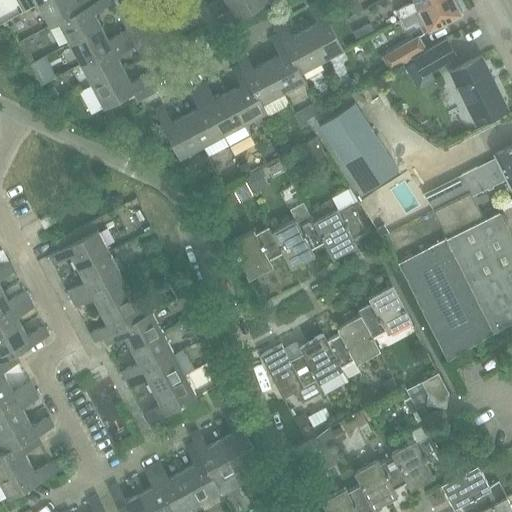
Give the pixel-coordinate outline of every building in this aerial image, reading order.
[(78,0),(77,1),(76,0),(45,0),(38,4),(49,26),(58,21),(58,20),(96,0),(78,0)] [(109,0),(96,0),(58,20),(58,21),(69,42),(101,25),(94,12),(111,3),(109,0)] [(267,2),(266,0),(225,0),(231,10),(214,19),(219,27),(267,2)] [(357,0),(344,0),(353,15),(362,10),(357,0)] [(436,0),(412,0),(414,2),(396,11),(400,18),(436,0)] [(455,2),(454,0),(436,0),(400,18),(405,28),(417,21),(423,33),(461,14),(460,12),(463,10),(458,0),(455,2)] [(331,25),(318,1),(309,5),(319,22),(305,30),(322,61),(344,49),(331,25)] [(291,37),(282,20),(274,24),(278,33),(299,73),(300,72),(322,61),(305,30),(291,37)] [(108,39),(101,25),(69,42),(80,63),(129,38),(125,30),(108,39)] [(299,73),(278,33),(271,36),(280,54),(266,61),(283,92),(305,81),(300,72),(299,73)] [(396,50),(404,63),(426,50),(418,37),(396,50)] [(133,45),(129,38),(80,63),(92,85),(123,68),(116,55),(133,45)] [(412,59),(422,76),(457,56),(447,39),(412,59)] [(253,68),(244,51),(235,55),(240,64),(266,112),(268,116),(286,106),(288,101),(283,93),(283,92),(266,61),(253,68)] [(449,71),(476,124),(508,108),(482,55),(449,71)] [(266,112),(240,64),(232,68),(242,85),(228,92),(245,123),(266,112)] [(131,82),(123,68),(92,85),(104,107),(152,81),(148,73),(131,82)] [(214,99),(205,82),(198,86),(224,134),(230,145),(249,134),(243,124),(245,123),(228,92),(214,99)] [(224,134),(198,86),(190,90),(199,107),(186,114),(203,146),(224,134)] [(364,193),(399,172),(357,103),(322,124),(364,193)] [(172,121),(163,105),(155,109),(156,111),(180,157),(203,146),(186,114),(172,121)] [(317,137),(302,145),(311,163),(326,155),(317,137)] [(511,187),(511,145),(495,154),(499,163),(485,171),(482,164),(462,174),(470,191),(472,195),(507,178),(511,188),(511,187)] [(337,208),(313,221),(325,242),(332,257),(349,248),(346,242),(367,231),(353,203),(354,203),(347,190),(332,198),(337,208)] [(484,219),(472,195),(470,191),(433,209),(447,237),(398,262),(448,361),(495,333),(494,332),(511,321),(511,239),(506,227),(508,221),(501,212),(499,213),(499,212),(484,219)] [(40,219),(40,220),(44,228),(57,221),(52,212),(40,219)] [(325,242),(313,221),(310,215),(297,222),(295,219),(271,231),(283,253),(291,268),(307,259),(304,253),(325,242)] [(59,249),(49,255),(49,256),(53,263),(70,254),(78,268),(109,251),(97,229),(90,233),(86,224),(55,240),(59,249)] [(283,253),(271,231),(268,226),(254,233),(253,230),(230,242),(249,278),(266,269),(263,263),(283,253)] [(120,272),(109,251),(78,268),(85,281),(68,290),(72,298),(120,272)] [(0,277),(14,270),(9,261),(0,266),(0,289),(2,289),(0,284),(0,277)] [(132,293),(120,272),(72,298),(76,306),(93,297),(100,310),(132,293)] [(411,320),(392,284),(375,293),(378,299),(357,309),(360,314),(372,338),(386,330),(387,333),(411,320)] [(8,299),(2,289),(0,289),(0,313),(29,298),(25,290),(8,299)] [(143,314),(132,293),(100,310),(107,323),(90,333),(95,341),(103,337),(143,315),(143,314)] [(33,306),(29,298),(0,313),(0,336),(22,325),(16,315),(33,306)] [(151,310),(143,314),(143,315),(103,337),(107,344),(124,335),(131,349),(163,332),(151,310)] [(379,351),(372,338),(360,314),(344,323),(347,328),(327,339),(341,366),(353,360),(355,363),(379,351)] [(27,335),(22,325),(0,336),(0,359),(1,360),(15,353),(49,334),(44,326),(27,335)] [(174,353),(163,332),(131,349),(138,362),(121,371),(125,379),(174,353)] [(310,348),(304,351),(300,344),(295,343),(284,348),(282,344),(260,355),(281,394),(283,397),(296,391),(301,401),(323,390),(319,383),(343,370),(341,366),(327,339),(324,333),(307,342),(310,348)] [(19,361),(15,353),(1,360),(0,359),(0,383),(8,379),(2,370),(19,361)] [(185,374),(174,353),(125,379),(129,386),(146,377),(154,391),(185,374)] [(438,372),(420,382),(428,393),(426,405),(446,407),(449,393),(438,372)] [(197,396),(185,374),(154,391),(161,405),(144,414),(148,422),(197,396)] [(13,389),(8,379),(0,383),(0,406),(34,389),(30,380),(13,389)] [(38,397),(34,389),(0,406),(0,430),(27,416),(22,406),(38,397)] [(259,459),(233,411),(225,415),(234,432),(220,439),(238,470),(259,459)] [(32,425),(27,416),(0,430),(0,440),(5,450),(36,434),(37,434),(54,425),(49,416),(32,425)] [(308,424),(299,429),(305,440),(314,436),(308,424)] [(207,446),(198,430),(190,434),(194,443),(215,482),(216,482),(238,470),(220,439),(207,446)] [(36,434),(5,450),(0,452),(0,476),(29,461),(24,452),(41,442),(37,434),(36,434)] [(431,435),(430,435),(417,443),(415,439),(391,452),(393,455),(407,483),(410,488),(434,476),(431,470),(445,462),(431,435)] [(215,482),(194,443),(187,446),(196,463),(182,471),(199,502),(220,491),(216,482),(215,482)] [(407,483),(393,455),(379,462),(377,458),(354,470),(362,484),(374,508),(397,495),(394,490),(407,483)] [(35,471),(29,461),(0,476),(0,481),(8,497),(17,492),(28,486),(39,481),(57,471),(52,462),(35,471)] [(168,478),(159,461),(152,465),(176,511),(180,511),(199,502),(182,471),(168,478)] [(489,485),(477,464),(470,468),(441,483),(454,507),(460,504),(463,511),(478,511),(507,497),(498,480),(489,485)] [(176,511),(152,465),(144,469),(153,486),(140,493),(149,511),(176,511)] [(126,500),(117,484),(109,488),(121,511),(149,511),(140,493),(126,500)] [(373,511),(376,511),(374,508),(362,484),(347,492),(345,488),(321,500),(327,511),(373,511)] [(106,511),(97,494),(88,499),(95,511),(106,511)] [(511,511),(511,505),(507,497),(478,511),(511,511)]
